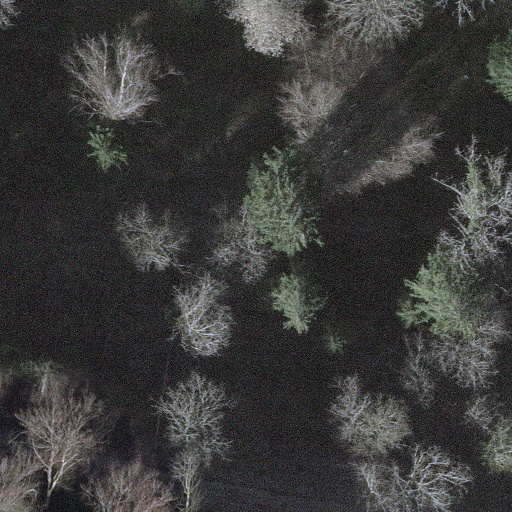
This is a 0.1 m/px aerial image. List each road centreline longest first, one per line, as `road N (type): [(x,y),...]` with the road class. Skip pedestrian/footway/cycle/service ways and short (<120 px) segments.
road 1 (track): [(0,137),(131,182),(326,222),(511,228)]
road 2 (track): [(0,440),(373,511)]
